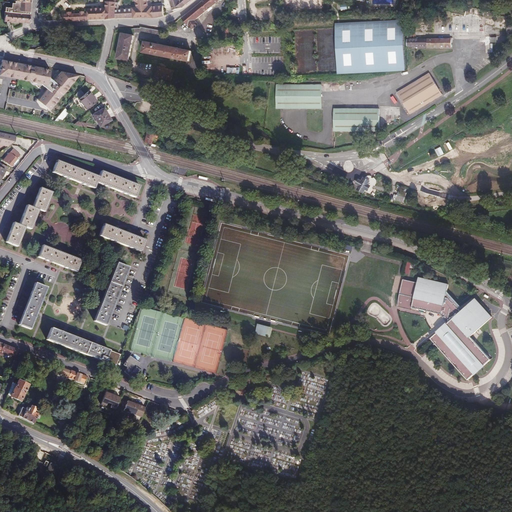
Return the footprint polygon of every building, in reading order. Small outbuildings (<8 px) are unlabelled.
[(158,19),(164,17),(164,11),(153,12),(153,8),(149,8),(136,9),(123,10),(123,12),(116,13),(116,4),(116,0),(108,0),(108,4),(107,4),(107,5),(107,8),(107,10),(89,11),(90,15),(85,15),(82,15),(72,16),(69,16),(63,16),(63,19),(64,22),(107,21),(115,19),(158,19)] [(134,0),(136,9),(149,8),(147,0),(134,0)] [(183,8),(185,7),(183,4),(181,4),(180,4),(178,0),(170,0),(174,12),(183,8)] [(218,3),(216,0),(205,0),(182,19),(184,22),(186,20),(194,30),(201,25),(198,20),(218,3)] [(495,13),(487,11),(486,18),(494,20),(495,13)] [(6,23),(23,24),(30,24),(31,15),(6,14),(6,23)] [(402,19),(333,24),(333,28),(336,73),(403,69),(402,19)] [(164,35),(164,32),(142,27),(142,29),(134,29),(134,33),(141,33),(141,32),(164,35)] [(131,60),(134,35),(123,34),(119,59),(131,60)] [(417,34),(408,34),(408,44),(421,44),(421,47),(428,47),(428,48),(452,48),(453,40),(417,40),(417,34)] [(190,62),(192,52),(146,42),(144,52),(190,62)] [(31,66),(2,60),(0,70),(0,75),(40,84),(48,90),(39,101),(50,111),(79,76),(62,72),(53,82),(49,78),(51,70),(35,67),(35,68),(31,67),(31,66)] [(173,80),(175,70),(160,66),(157,75),(173,80)] [(411,115),(443,95),(430,74),(398,94),(411,115)] [(323,109),(323,85),(278,85),(278,109),(323,109)] [(79,99),(80,100),(88,109),(97,101),(89,91),(88,92),(79,99)] [(111,120),(103,108),(92,116),(100,127),(111,120)] [(62,109),(59,119),(64,121),(67,111),(62,109)] [(380,109),(335,109),(335,132),(380,132),(380,109)] [(158,140),(160,133),(151,130),(147,144),(153,146),(155,140),(158,140)] [(12,136),(0,133),(0,144),(6,146),(10,143),(9,141),(12,139),(11,138),(12,136)] [(14,164),(17,160),(21,155),(13,149),(4,161),(12,167),(14,164)] [(135,198),(140,186),(101,172),(99,177),(57,161),(53,173),(94,189),(97,183),(135,198)] [(343,169),(350,172),(353,164),(345,161),(343,169)] [(360,189),(365,192),(369,195),(371,193),(374,186),(376,183),(375,180),(373,178),(371,177),(368,176),(365,178),(363,182),(361,181),(359,184),(362,186),(360,189)] [(52,193),(41,188),(33,208),(28,206),(20,226),(15,224),(7,243),(19,247),(27,228),(32,230),(40,210),(45,212),(52,193)] [(405,203),(406,198),(396,195),(394,200),(405,203)] [(147,241),(104,225),(100,236),(142,253),(147,241)] [(82,261),(43,247),(39,258),(77,273),(82,261)] [(129,268),(118,264),(95,321),(107,326),(129,268)] [(473,296),(460,306),(447,292),(449,285),(419,278),(418,282),(403,278),(399,295),(399,301),(398,306),(427,313),(427,310),(440,313),(442,314),(449,321),(448,322),(431,338),(469,379),(492,359),(472,335),(492,317),(473,296)] [(36,284),(19,326),(31,330),(47,288),(36,284)] [(442,314),(440,313),(448,322),(449,321),(442,314)] [(271,337),(273,326),(258,323),(256,334),(271,337)] [(120,355),(52,329),(47,340),(116,367),(120,355)] [(2,354),(0,358),(0,359),(1,360),(4,355),(6,356),(7,354),(16,357),(19,351),(5,346),(2,354)] [(140,362),(130,356),(123,365),(128,367),(124,372),(132,378),(141,370),(136,367),(140,362)] [(87,377),(62,368),(61,373),(69,376),(69,378),(75,380),(74,381),(79,383),(80,382),(84,384),(87,377)] [(13,384),(8,395),(11,396),(11,398),(21,402),(28,385),(17,381),(16,385),(13,384)] [(246,388),(239,387),(237,394),(243,395),(246,388)] [(116,409),(120,396),(105,391),(101,404),(116,409)] [(146,407),(128,400),(123,411),(142,418),(146,407)] [(19,416),(35,424),(40,414),(36,412),(37,409),(32,406),(30,409),(26,408),(26,409),(23,408),(19,416)] [(46,484),(48,477),(39,474),(37,481),(46,484)] [(60,479),(55,477),(52,484),(58,486),(60,479)]
